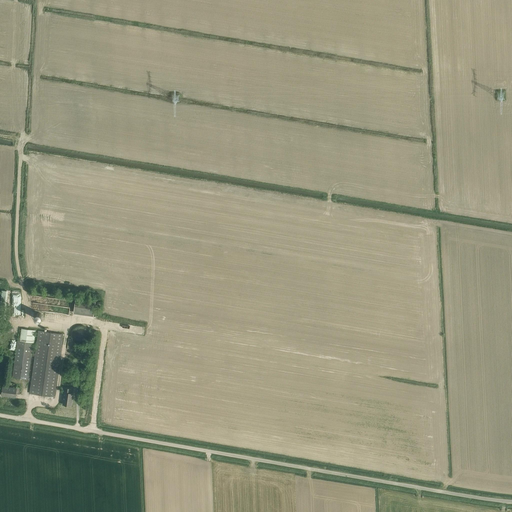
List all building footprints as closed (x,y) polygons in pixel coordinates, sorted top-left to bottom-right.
[(70,313),(71,301),(53,298),(52,305),(48,305),(48,311),(70,313)] [(95,317),(96,307),(76,304),(76,305),(75,314),(95,317)] [(91,337),(91,335),(91,333),(90,331),(89,329),(88,328),(86,326),(85,325),(83,325),(81,324),(79,324),(77,325),(75,326),(73,327),(72,328),(71,330),(70,332),(70,335),(70,337),(70,339),(71,341),(73,342),(75,344),(76,345),(78,346),(80,346),(82,346),(85,345),(87,344),(88,342),(89,341),(90,339),(91,337)] [(39,331),(30,388),(30,393),(54,397),(63,334),(39,331)] [(15,340),(10,372),(9,377),(25,379),(31,342),(15,340)] [(87,363),(88,361),(87,359),(87,357),(86,355),(85,354),(84,353),(82,352),(80,351),(78,351),(76,351),(74,351),(72,352),(71,353),(69,355),(68,357),(68,359),(67,361),(67,362),(68,364),(69,366),(70,368),(72,369),(73,370),(75,371),(77,371),(80,371),(81,370),(83,369),(84,368),(86,367),(87,365),(87,363)] [(3,386),(1,395),(15,397),(16,393),(20,394),(20,387),(17,387),(16,388),(3,386)] [(64,392),(63,399),(63,404),(71,405),(73,393),(72,392),(72,388),(64,387),(63,392),(64,392)]
